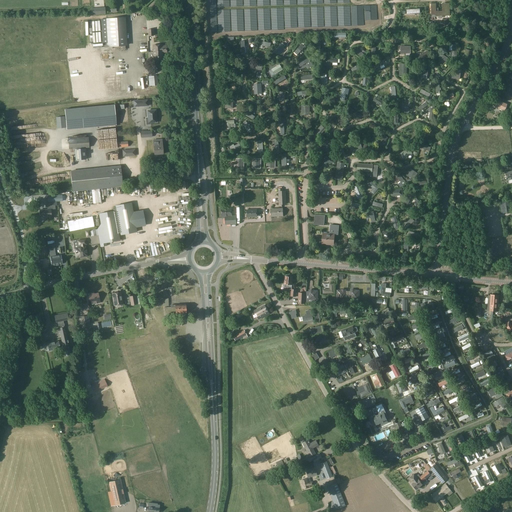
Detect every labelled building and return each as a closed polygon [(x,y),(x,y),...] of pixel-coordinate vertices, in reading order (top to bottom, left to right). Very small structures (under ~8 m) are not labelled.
[(436,11),(436,4),(431,4),(431,15),(436,15),(436,16),(450,16),(449,3),(445,3),(446,11),(442,11),(436,11)] [(106,36),(105,19),(100,19),(102,43),(104,43),(104,47),(107,47),(115,47),(115,51),(125,50),(125,46),(128,46),(127,35),(106,36)] [(260,38),(260,41),(259,45),(270,47),(271,43),(264,42),(265,39),(260,38)] [(162,51),(153,52),(154,60),(162,59),(162,53),(162,51)] [(298,63),(300,67),(306,63),(309,68),(313,66),(308,58),(298,63)] [(271,69),(274,75),(283,70),(280,64),(271,69)] [(148,76),(148,79),(149,86),(158,85),(157,76),(150,76),(148,76)] [(342,88),(340,100),(344,101),(346,94),(348,95),(349,89),(342,88)] [(277,101),(284,102),(285,92),(278,91),(277,101)] [(156,110),(156,96),(148,96),(149,110),(156,110)] [(383,103),(384,102),(375,97),(373,101),(382,106),(382,105),(383,106),(385,103),(384,103),(383,103)] [(497,100),(494,106),(504,111),(507,104),(497,100)] [(65,110),(66,129),(116,125),(114,105),(65,110)] [(301,115),(309,115),(309,105),(301,105),(301,115)] [(243,115),(252,120),(254,117),(249,113),(251,109),(248,107),(243,115)] [(155,110),(147,111),(148,118),(146,118),(146,124),(150,124),(150,123),(156,122),(155,110)] [(321,125),(314,133),(318,137),(325,129),(321,125)] [(409,136),(404,133),(400,131),(398,135),(407,140),(409,141),(410,139),(408,138),(409,136)] [(68,149),(79,148),(88,148),(87,137),(68,139),(68,149)] [(154,154),(162,153),(161,139),(153,140),(154,154)] [(362,149),(362,147),(361,142),(351,144),(352,151),(362,149)] [(409,148),(400,153),(404,159),(412,154),(409,148)] [(330,157),(320,161),(323,166),(333,162),(330,157)] [(275,159),(267,158),(266,168),(275,168),(275,159)] [(244,159),(236,159),(235,168),(243,168),(244,159)] [(260,159),(252,159),(252,168),(260,168),(260,159)] [(335,179),(342,181),(345,164),(338,163),(335,179)] [(373,165),(358,164),(357,171),(372,172),(373,165)] [(418,173),(411,169),(407,176),(414,179),(418,173)] [(406,183),(400,175),(396,177),(400,182),(398,184),(400,187),(406,183)] [(379,188),(371,182),(368,185),(373,189),(371,192),(374,195),(379,188)] [(358,185),(354,187),(357,194),(356,194),(357,198),(362,197),(358,185)] [(99,214),(101,224),(97,229),(100,243),(104,242),(104,243),(115,241),(119,240),(118,234),(120,233),(121,235),(136,232),(135,227),(145,226),(143,211),(133,213),(131,203),(115,206),(116,208),(113,208),(113,211),(99,214)] [(225,216),(232,216),(231,208),(220,209),(221,218),(225,218),(225,216)] [(282,208),(270,209),(271,217),(283,216),(282,208)] [(50,209),(47,209),(40,210),(40,217),(51,217),(50,209)] [(373,212),(366,213),(368,219),(370,218),(371,223),(375,222),(373,212)] [(325,216),(315,215),(314,225),(317,225),(317,224),(324,225),(325,216)] [(232,216),(225,216),(225,218),(225,225),(230,224),(236,224),(235,216),(232,216)] [(397,227),(398,227),(396,217),(390,219),(392,229),(394,228),(395,230),(398,229),(397,227)] [(409,217),(402,224),(406,229),(414,221),(409,217)] [(329,235),(323,234),(322,243),(327,243),(326,244),(333,244),(334,235),(338,235),(338,226),(335,225),(334,233),(329,232),(329,235)] [(394,235),(393,234),(383,230),(382,234),(391,238),(392,237),(393,238),(394,235)] [(76,257),(77,257),(78,258),(85,256),(86,256),(87,255),(85,247),(84,247),(84,244),(86,244),(85,240),(78,241),(79,245),(81,245),(81,248),(75,249),(76,257)] [(54,252),(50,253),(50,257),(51,266),(56,265),(56,266),(56,265),(58,265),(62,264),(61,255),(55,256),(54,256),(54,252)] [(49,258),(46,259),(38,260),(39,268),(47,267),(46,264),(50,263),(49,258)] [(291,287),(292,277),(285,276),(284,287),(288,287),(288,292),(291,292),(290,296),(296,297),(296,290),(291,289),(291,288),(291,287)] [(382,283),(381,294),(380,296),(390,297),(390,293),(385,292),(386,284),(382,283)] [(329,289),(322,289),(323,294),(334,294),(334,284),(329,284),(329,289)] [(350,295),(348,295),(348,301),(355,301),(355,299),(358,299),(358,291),(350,290),(350,295)] [(307,292),(306,302),(312,303),(312,300),(318,300),(318,291),(314,291),(309,291),(309,292),(307,292)] [(346,291),(337,291),(337,299),(342,299),(342,301),(348,301),(348,295),(346,295),(346,291)] [(114,306),(122,304),(120,292),(112,294),(114,306)] [(86,303),(79,305),(81,311),(89,310),(88,305),(100,302),(98,294),(94,295),(93,293),(85,295),(86,303)] [(424,303),(421,304),(423,311),(433,308),(431,304),(425,307),(424,303)] [(185,304),(175,305),(170,305),(170,307),(164,307),(164,314),(175,313),(185,313),(185,304)] [(254,311),(258,319),(269,313),(264,305),(254,311)] [(306,311),(307,315),(302,316),(304,324),(313,322),(311,314),(311,312),(310,312),(310,310),(306,311)] [(383,312),(380,315),(384,319),(390,312),(388,310),(384,313),(383,312)] [(67,313),(54,316),(56,323),(68,320),(67,313)] [(27,318),(28,324),(40,322),(39,315),(27,318)] [(90,328),(88,315),(80,317),(82,329),(90,328)] [(392,317),(383,321),(385,325),(390,323),(391,326),(395,324),(394,321),(392,317)] [(372,326),(370,327),(371,329),(373,333),(371,333),(372,335),(374,334),(375,336),(378,335),(376,332),(377,332),(376,330),(378,329),(376,324),(374,325),(372,326)] [(462,325),(452,330),(454,333),(460,330),(461,331),(463,330),(462,328),(463,328),(462,325)] [(310,329),(312,335),(323,332),(321,326),(310,329)] [(47,345),(45,345),(46,350),(48,350),(48,351),(60,348),(60,347),(63,347),(64,350),(69,349),(65,327),(59,328),(61,339),(61,338),(62,338),(63,341),(62,341),(61,341),(62,341),(59,342),(59,341),(47,344),(47,345)] [(352,327),(341,331),(343,337),(343,338),(344,338),(345,341),(356,337),(355,334),(355,332),(357,331),(358,331),(356,328),(356,327),(353,328),(352,327)] [(235,335),(238,339),(247,334),(244,330),(235,335)] [(322,334),(315,341),(315,342),(317,345),(326,337),(323,334),(323,335),(322,334)] [(376,346),(373,347),(374,350),(373,351),(377,360),(380,359),(382,357),(378,348),(377,349),(376,346)] [(335,349),(328,352),(330,357),(337,355),(335,349)] [(493,355),(491,351),(484,354),(489,363),(492,361),(490,357),(493,355)] [(369,354),(360,358),(363,365),(372,360),(369,354)] [(353,359),(345,362),(351,375),(354,373),(352,367),(353,365),(352,364),(355,363),(353,360),(353,359)] [(343,364),(334,369),(336,372),(334,373),(337,377),(347,372),(343,364)] [(392,371),(389,373),(392,379),(396,377),(396,378),(400,375),(394,364),(390,366),(392,371)] [(502,370),(500,367),(494,370),(498,379),(501,377),(499,372),(502,370)] [(377,380),(374,381),(376,385),(379,384),(379,386),(383,384),(378,373),(374,375),(377,380)] [(419,374),(410,379),(412,383),(421,378),(419,374)] [(105,381),(94,386),(93,386),(95,391),(107,386),(105,381)] [(401,382),(396,384),(400,394),(406,391),(401,382)] [(345,393),(346,397),(350,395),(352,399),(357,397),(353,389),(354,388),(353,384),(347,387),(349,391),(345,393)] [(367,384),(358,388),(361,397),(371,393),(367,384)] [(499,392),(496,386),(489,390),(490,392),(489,393),(491,396),(499,392)] [(511,391),(510,392),(508,388),(503,391),(505,395),(506,394),(509,398),(511,396),(511,391)] [(405,402),(406,401),(412,399),(410,395),(399,400),(403,409),(407,407),(405,402)] [(502,398),(492,403),(494,407),(500,404),(502,407),(506,405),(502,398)] [(429,403),(427,404),(428,407),(431,406),(440,402),(438,399),(433,401),(432,400),(430,401),(430,402),(429,403)] [(371,416),(371,417),(372,420),(373,420),(374,420),(376,424),(378,425),(379,424),(380,423),(382,422),(383,424),(387,422),(386,418),(387,417),(385,412),(384,413),(383,411),(384,410),(382,406),(381,406),(377,407),(376,409),(378,412),(379,412),(380,414),(379,415),(376,416),(375,415),(374,415),(371,416)] [(423,406),(415,410),(421,421),(428,417),(423,406)] [(436,412),(432,413),(434,416),(444,410),(443,407),(440,408),(440,407),(437,409),(437,410),(436,411),(436,412)] [(502,418),(501,422),(503,425),(511,426),(511,419),(502,418)] [(404,432),(400,423),(400,422),(391,426),(392,428),(395,427),(399,434),(404,432)] [(444,424),(440,426),(443,433),(452,430),(450,426),(446,428),(444,424)] [(488,432),(483,434),(485,438),(493,435),(490,425),(486,427),(488,432)] [(470,432),(467,433),(471,445),(475,443),(470,432)] [(504,447),(511,444),(508,435),(501,437),(504,447)] [(306,436),(299,439),(302,444),(302,443),(310,457),(315,454),(312,448),(318,445),(316,441),(310,444),(306,436)] [(487,453),(494,450),(490,441),(483,444),(487,453)] [(476,446),(472,448),(477,458),(481,457),(476,446)] [(465,451),(462,452),(467,463),(471,461),(465,451)] [(286,459),(283,460),(286,466),(288,465),(297,461),(298,460),(297,457),(296,458),(287,462),(286,459)] [(449,458),(446,460),(447,463),(448,466),(454,464),(456,468),(462,465),(460,462),(458,462),(456,459),(450,461),(449,458)] [(279,470),(285,467),(282,459),(276,462),(279,470)] [(327,462),(320,464),(326,479),(333,477),(327,462)] [(430,469),(434,473),(442,484),(445,481),(448,479),(436,464),(431,468),(430,469)] [(500,466),(499,465),(497,466),(497,465),(492,468),(493,471),(494,470),(497,475),(501,473),(502,475),(506,472),(505,469),(502,470),(501,469),(502,468),(501,466),(500,466)] [(454,479),(458,477),(456,474),(461,471),(459,468),(451,472),(454,479)] [(308,478),(300,480),(303,489),(309,488),(309,487),(313,486),(312,482),(311,482),(310,478),(317,475),(315,469),(306,472),(308,478)] [(487,470),(484,472),(489,483),(492,481),(487,470)] [(414,474),(409,478),(413,483),(411,484),(416,489),(424,483),(427,481),(425,479),(427,478),(424,474),(420,477),(418,475),(416,477),(414,474)] [(477,476),(474,478),(479,487),(482,486),(477,476)] [(108,483),(109,486),(114,506),(125,504),(120,480),(108,483)] [(458,485),(460,490),(468,486),(465,480),(458,485)] [(337,484),(328,488),(336,509),(345,506),(337,484)] [(443,496),(450,490),(445,484),(438,490),(443,496)] [(443,496),(438,490),(431,496),(436,502),(443,496)] [(147,506),(147,511),(148,511),(158,511),(159,511),(159,510),(158,509),(159,505),(157,505),(157,504),(148,503),(147,506)]
